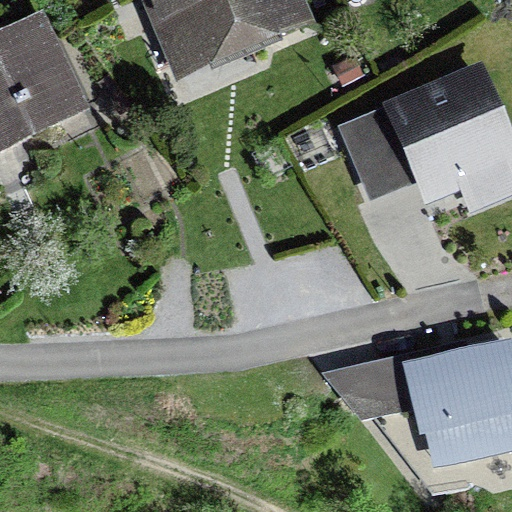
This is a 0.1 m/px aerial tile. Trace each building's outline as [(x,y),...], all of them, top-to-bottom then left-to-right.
[(309,22),(297,0),(136,0),(179,87),(309,22)] [(322,0),(300,0),(305,9),(322,0)] [(0,161),(89,120),(47,31),(0,52),(0,161)] [(511,179),(511,153),(478,81),(356,138),(378,183),(399,228),(445,207),(459,235),(511,209),(511,189),(508,182),(511,179)] [(511,413),(511,392),(506,360),(430,374),(392,381),(367,385),(374,423),(376,437),(393,434),(401,480),(511,459),(511,457),(504,415),(511,413)] [(367,385),(392,381),(388,363),(292,381),(324,433),(374,423),(367,385)]
